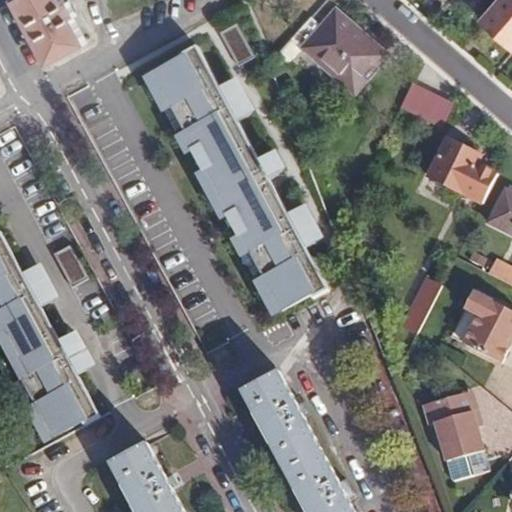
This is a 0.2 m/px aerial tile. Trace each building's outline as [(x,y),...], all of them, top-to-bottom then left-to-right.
[(14,0),(49,64),(87,43),(73,17),(77,15),(70,1),(66,3),(63,0),(14,0)] [(511,0),(500,0),(483,20),(511,46),(511,0)] [(322,29),(311,19),(276,58),(288,68),(304,50),(354,95),(386,58),(336,14),(322,29)] [(221,98),(198,53),(144,81),(272,327),(329,297),(310,260),(328,251),(318,233),(307,211),(289,220),(274,189),(283,184),(278,175),(273,165),(258,173),(236,131),(253,122),(244,105),(236,90),(221,98)] [(453,105),(414,84),(401,110),(441,129),(453,105)] [(483,157),(449,141),(430,177),(472,197),(485,169),(479,166),(483,157)] [(511,194),(506,191),(491,225),(511,235),(511,194)] [(24,282),(0,240),(0,239),(0,358),(50,448),(101,420),(82,384),(97,376),(88,360),(79,344),(64,352),(44,316),(59,307),(49,289),(40,273),(24,282)] [(73,252),(57,260),(74,291),(89,284),(73,252)] [(511,269),(497,261),(489,276),(511,288),(511,269)] [(402,327),(418,335),(442,287),(427,281),(402,327)] [(502,367),(511,345),(511,314),(473,295),(451,341),(502,367)] [(309,511),(353,511),(345,496),(300,413),(280,375),(245,395),(309,511)] [(472,416),(467,396),(426,406),(430,427),(438,425),(454,485),(475,479),(469,458),(485,454),(479,431),(474,415),(472,416)] [(149,446),(112,465),(137,511),(184,511),(175,494),(149,446)]
